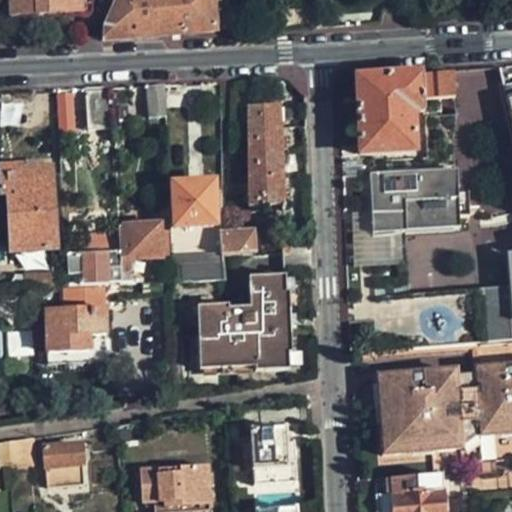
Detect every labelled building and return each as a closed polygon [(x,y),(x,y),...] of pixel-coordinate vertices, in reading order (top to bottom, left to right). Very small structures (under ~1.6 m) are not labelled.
[(9,0),(9,5),(4,6),(2,11),(6,19),(83,17),(82,0),(9,0)] [(104,41),(217,34),(214,0),(116,0),(103,30),(104,41)] [(290,30),(313,28),(312,8),(289,9),(290,30)] [(455,100),(454,74),(427,75),(428,101),(455,100)] [(355,79),(359,156),(416,154),(414,115),(423,114),(421,76),(355,79)] [(167,120),(166,88),(147,89),(149,121),(167,120)] [(113,90),(87,91),(89,132),(115,131),(113,90)] [(250,112),(253,208),(283,207),(280,111),(250,112)] [(431,170),(456,169),(455,153),(456,131),(459,124),(459,116),(429,117),(431,170)] [(404,214),(404,232),(460,229),(456,169),(431,170),(369,175),(371,216),(404,214)] [(20,171),(2,172),(4,197),(10,197),(13,255),(55,253),(51,180),(21,182),(20,174),(20,171)] [(50,172),(20,174),(21,182),(51,180),(50,172)] [(175,188),(177,230),(217,228),(215,186),(175,188)] [(371,216),(347,216),(349,291),(354,354),(511,340),(511,338),(508,287),(399,296),(399,288),(407,288),(404,232),(404,214),(371,216)] [(120,230),(120,235),(122,272),(123,286),(134,286),(133,263),(162,261),(160,228),(120,230)] [(222,258),(253,257),(252,234),(221,236),(222,257),(222,258)] [(120,235),(67,238),(69,279),(80,278),(81,287),(111,287),(110,272),(122,272),(120,235)] [(222,267),(222,257),(172,260),(174,285),(184,285),(184,269),(222,267)] [(26,267),(27,289),(55,288),(55,266),(26,267)] [(184,269),(184,285),(223,283),(222,267),(184,269)] [(198,309),(202,373),(257,370),(257,374),(290,373),(289,357),(294,357),(291,295),(287,296),(286,279),(250,282),(251,309),(227,311),(227,307),(198,309)] [(48,316),(49,353),(106,351),(104,314),(48,316)] [(106,351),(49,353),(50,366),(106,363),(106,351)] [(511,376),(511,366),(502,367),(503,377),(511,376)] [(511,376),(503,377),(502,367),(422,373),(423,386),(409,387),(408,374),(375,377),(382,457),(461,451),(480,437),(511,434),(511,376)] [(422,373),(408,374),(409,387),(423,386),(422,373)] [(284,433),(250,435),(254,489),(276,487),(275,471),(295,470),(293,446),(285,447),(284,433)] [(7,446),(10,470),(36,467),(33,444),(7,446)] [(0,471),(10,470),(7,446),(0,447),(0,471)] [(241,447),(225,448),(228,480),(244,479),(241,447)] [(81,448),(44,452),(49,491),(85,487),(81,448)] [(157,511),(209,511),(207,469),(141,474),(143,506),(157,505),(157,511)] [(275,471),(276,487),(296,486),(295,470),(275,471)] [(443,511),(441,479),(375,483),(376,511),(443,511)]
